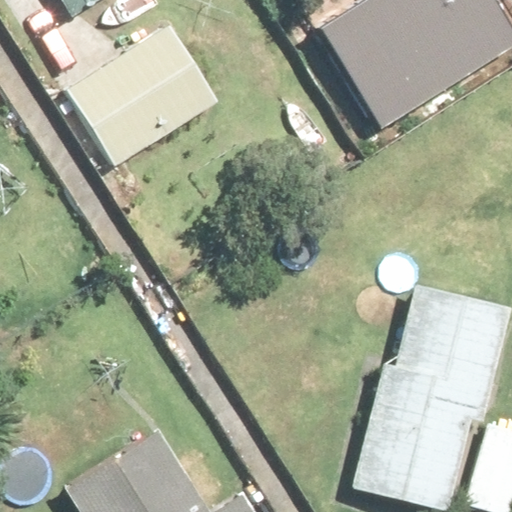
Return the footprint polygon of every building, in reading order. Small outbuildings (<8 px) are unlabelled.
[(56,0),(71,22),(103,0),(56,0)] [(215,112),(163,31),(67,93),(119,174),(215,112)] [(378,364),(347,493),(430,511),(448,511),(496,310),(409,290),(391,367),(378,364)] [(510,511),(511,506),(511,438),(485,431),(465,509),(475,511),(510,511)] [(212,511),(200,511),(148,433),(55,495),(66,511),(235,511),(228,501),(212,511)]
